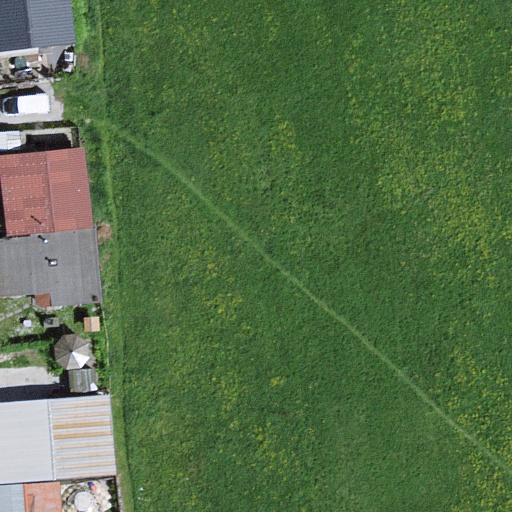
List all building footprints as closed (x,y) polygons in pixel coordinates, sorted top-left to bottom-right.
[(61,0),(0,0),(0,56),(67,50),(61,0)] [(84,160),(6,167),(12,241),(90,234),(84,160)] [(92,236),(0,245),(0,303),(52,298),(54,313),(99,309),(92,236)] [(108,403),(0,412),(0,489),(115,480),(108,403)] [(62,511),(61,491),(0,494),(0,511),(62,511)]
